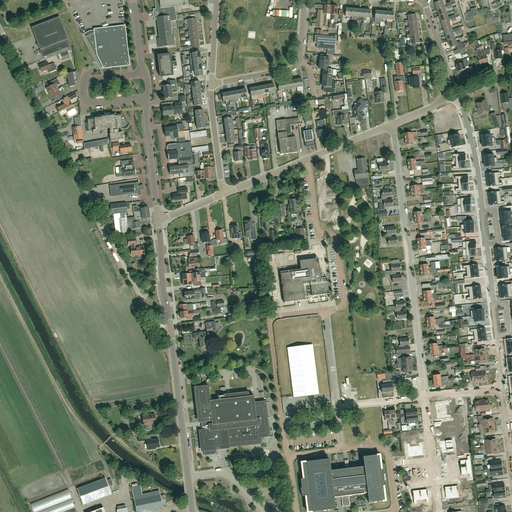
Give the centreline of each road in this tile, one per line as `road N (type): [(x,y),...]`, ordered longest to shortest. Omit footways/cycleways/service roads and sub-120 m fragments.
road 1 (unclassified): [(170,332),(157,329),(0,28)]
road 2 (residential): [(491,389),(500,372),(477,177),(458,99)]
road 3 (residential): [(424,397),(392,124)]
road 4 (track): [(100,446),(66,403),(0,277)]
road 5 (residential): [(325,310),(268,319),(290,456)]
road 6 (residential): [(305,160),(317,228),(337,241),(344,304),(325,310)]
road 7 (residential): [(211,84),(294,67),(304,0)]
road 8 (tertiary): [(188,477),(170,332)]
road 9 (residential): [(145,98),(90,103),(82,85),(144,74)]
